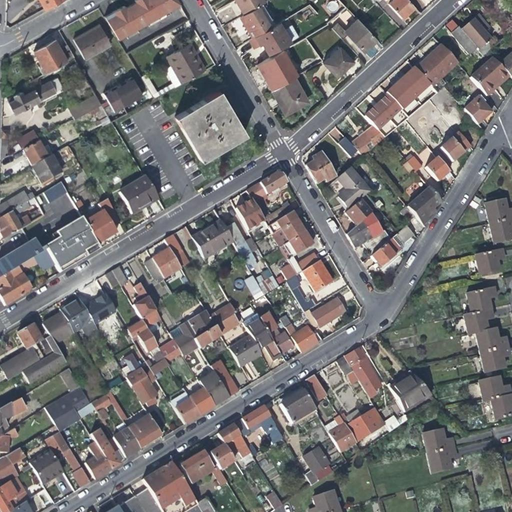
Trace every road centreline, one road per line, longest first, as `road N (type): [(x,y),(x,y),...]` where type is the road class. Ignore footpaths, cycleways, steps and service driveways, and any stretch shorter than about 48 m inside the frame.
road 1 (residential): [(59,511),(382,315)]
road 2 (residential): [(0,320),(279,150)]
road 3 (residential): [(382,315),(509,109)]
road 4 (residential): [(279,150),(449,0)]
road 5 (residential): [(382,315),(279,150)]
road 6 (residential): [(279,150),(189,0)]
